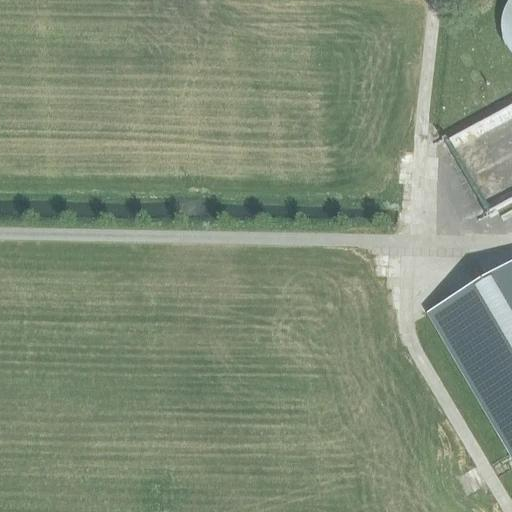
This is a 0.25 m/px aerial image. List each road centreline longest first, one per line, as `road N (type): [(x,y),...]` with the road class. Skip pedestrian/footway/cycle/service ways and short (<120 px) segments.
road 1 (track): [(510,511),(403,332),(410,242),(0,234)]
road 2 (track): [(410,242),(441,0)]
